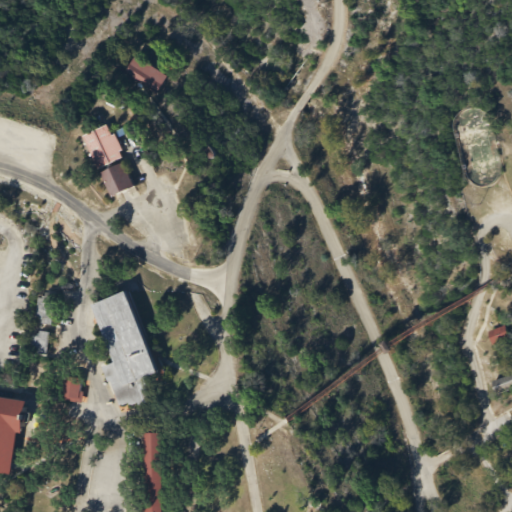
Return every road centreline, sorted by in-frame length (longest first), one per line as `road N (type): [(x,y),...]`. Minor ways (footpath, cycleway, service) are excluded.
road 1 (residential): [(337,0),(332,49),(240,214),(228,265),(226,376)]
road 2 (residential): [(0,170),(44,186),(159,266),(226,289)]
road 3 (residential): [(492,430),(471,327),(486,267),(481,231),(490,219),(511,217)]
road 4 (residential): [(226,376),(171,414),(140,412),(96,429),(80,511)]
